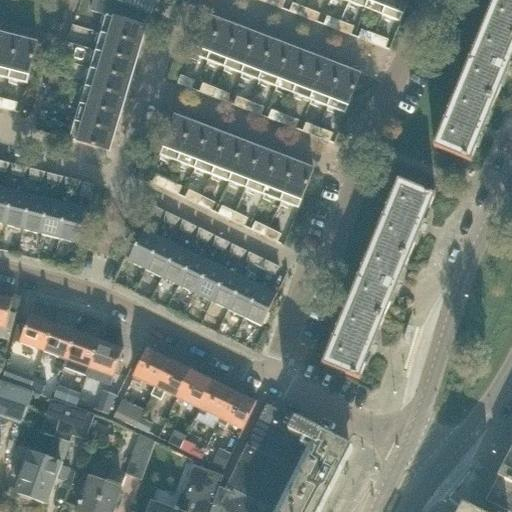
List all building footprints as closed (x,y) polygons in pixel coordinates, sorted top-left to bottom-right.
[(151,14),(105,0),(94,0),(92,11),(107,16),(147,28),(151,14)] [(280,8),(283,1),(281,0),(271,0),(269,4),(282,9),(283,9),(280,8)] [(366,9),(369,0),(349,0),(349,3),(366,9)] [(383,16),(388,0),(369,0),(366,9),(383,16)] [(401,23),(409,0),(388,0),(383,16),(401,23)] [(511,36),(511,0),(496,0),(486,25),(511,36)] [(304,18),(307,10),(296,6),(293,13),(291,12),(291,13),(304,18)] [(315,21),(318,14),(307,10),(304,18),(317,22),(315,21)] [(141,46),(147,28),(107,16),(102,35),(141,46)] [(223,23),(207,16),(205,16),(190,55),(208,61),(223,23)] [(338,31),(341,23),(330,19),(327,26),(325,25),(325,26),(338,31)] [(225,68),(240,29),(223,23),(208,61),(225,68)] [(349,35),(352,27),(341,23),(338,31),(351,36),(351,35),(349,35)] [(496,101),(511,61),(511,36),(486,25),(473,57),(460,86),(496,101)] [(243,75),(258,36),(240,29),(225,68),(243,75)] [(372,44),(375,36),(365,32),(362,39),(360,38),(359,39),(372,44)] [(0,77),(9,79),(20,39),(2,35),(0,41),(0,77)] [(136,64),(141,46),(102,35),(96,52),(113,57),(136,64)] [(260,81),(275,42),(258,36),(243,75),(260,81)] [(384,47),(386,40),(375,36),(372,44),(385,49),(386,48),(384,47)] [(28,84),(38,44),(20,39),(9,79),(28,84)] [(277,88),(292,49),(275,42),(260,81),(277,88)] [(294,94),(309,56),(292,49),(277,88),(294,94)] [(136,64),(113,57),(96,52),(91,70),(131,82),(136,64)] [(326,62),(313,57),(309,56),(294,94),(311,101),(326,62)] [(328,107),(343,69),(326,62),(311,101),(328,107)] [(346,114),(361,76),(343,69),(328,107),(346,114)] [(126,99),(131,82),(91,70),(86,88),(126,99)] [(189,88),(192,80),(182,77),(179,85),(192,89),(189,88)] [(214,98),(217,90),(206,86),(203,93),(201,92),(201,93),(214,98)] [(471,162),(496,101),(460,86),(436,147),(471,162)] [(0,87),(0,98),(22,104),(24,93),(0,87)] [(121,117),(126,99),(86,88),(81,105),(121,117)] [(225,102),(228,94),(217,90),(214,98),(227,103),(227,102),(225,102)] [(248,111),(251,103),(240,99),(237,106),(235,106),(248,111)] [(13,111),(15,103),(4,100),(2,109),(15,112),(13,111)] [(259,115),(262,107),(251,103),(248,111),(261,116),(259,115)] [(115,135),(121,117),(81,105),(75,123),(115,135)] [(283,124),(286,116),(275,112),(272,120),(270,119),(269,119),(283,124)] [(294,128),(296,121),(286,116),(283,124),(296,129),(294,128)] [(179,163),(193,124),(175,117),(161,156),(179,163)] [(110,153),(115,135),(75,123),(70,141),(110,153)] [(196,169),(211,130),(193,124),(179,163),(196,169)] [(317,137),(320,129),(309,125),(306,133),(304,132),(317,137)] [(328,141),(331,134),(320,129),(317,137),(330,142),(328,141)] [(213,176),(228,137),(211,130),(196,169),(213,176)] [(230,182),(245,144),(228,137),(213,176),(230,182)] [(247,189),(262,150),(245,144),(230,182),(247,189)] [(264,196),(279,157),(262,150),(247,189),(264,196)] [(282,202),(296,163),(279,157),(264,196),(282,202)] [(0,171),(5,172),(10,165),(0,162),(0,171)] [(299,209),(314,170),(296,163),(282,202),(299,209)] [(23,177),(28,169),(13,166),(13,175),(23,177)] [(41,182),(45,174),(31,170),(31,179),(41,182)] [(59,186),(63,178),(49,175),(49,184),(59,186)] [(166,189),(169,182),(159,176),(155,184),(153,183),(166,189)] [(77,191),(81,183),(67,179),(67,188),(77,191)] [(176,194),(180,187),(169,182),(166,189),(178,195),(176,194)] [(410,258),(435,197),(400,182),(375,243),(410,258)] [(91,198),(94,186),(85,184),(82,196),(91,198)] [(0,224),(7,226),(16,193),(0,189),(0,224)] [(199,205),(202,197),(192,192),(188,200),(186,199),(199,205)] [(25,231),(33,198),(16,193),(7,226),(25,231)] [(209,210),(213,203),(202,197),(199,205),(211,211),(212,211),(209,210)] [(43,235),(51,203),(33,198),(25,231),(43,235)] [(61,240),(69,207),(51,203),(43,235),(61,240)] [(79,244),(87,211),(69,207),(61,240),(79,244)] [(158,223),(164,212),(155,208),(150,219),(158,223)] [(232,221),(236,213),(225,208),(222,215),(220,214),(219,215),(232,221)] [(243,226),(246,218),(236,213),(232,221),(245,227),(243,226)] [(174,227),(180,220),(167,214),(165,223),(174,227)] [(191,235),(197,228),(184,222),(182,231),(191,235)] [(265,237),(269,229),(258,224),(255,231),(253,230),(253,231),(265,237)] [(276,242),(279,234),(269,229),(265,237),(278,243),(276,242)] [(207,243),(213,236),(200,230),(198,239),(207,243)] [(162,240),(145,232),(144,231),(129,262),(147,270),(162,240)] [(224,251),(230,244),(217,238),(215,247),(224,251)] [(163,279),(178,248),(162,240),(147,270),(163,279)] [(385,318),(410,258),(375,243),(349,304),(385,318)] [(241,259),(246,252),(233,246),(231,255),(241,259)] [(180,287),(195,256),(178,248),(163,279),(180,287)] [(257,267),(263,260),(250,254),(248,263),(257,267)] [(197,295),(211,264),(195,256),(180,287),(197,295)] [(274,275),(280,268),(267,262),(265,271),(274,275)] [(213,303),(228,272),(211,264),(197,295),(213,303)] [(230,311),(244,280),(228,272),(213,303),(230,311)] [(246,319),(261,288),(244,280),(230,311),(246,319)] [(278,297),(277,296),(261,288),(246,319),(263,327),(278,297)] [(14,301),(6,300),(0,297),(0,338),(10,341),(16,315),(11,313),(14,301)] [(360,380),(385,318),(349,304),(324,365),(360,380)] [(45,352),(55,326),(31,317),(21,344),(45,352)] [(63,373),(68,361),(78,334),(55,326),(45,352),(57,357),(53,369),(63,373)] [(91,369),(101,342),(78,334),(68,361),(91,369)] [(115,378),(124,351),(101,342),(91,369),(115,378)] [(170,362),(156,354),(148,351),(135,378),(157,388),(157,389),(170,362)] [(192,372),(171,362),(170,362),(157,389),(157,388),(152,397),(162,401),(166,393),(179,399),(192,372)] [(213,382),(192,372),(179,399),(200,409),(213,382)] [(32,387),(35,379),(24,375),(21,383),(32,387)] [(35,379),(32,387),(44,392),(47,383),(35,379)] [(34,393),(0,381),(0,418),(22,426),(34,393)] [(222,420),(235,393),(213,382),(200,409),(222,420)] [(78,404),(81,396),(70,392),(67,400),(78,404)] [(109,416),(112,408),(116,397),(105,393),(98,412),(109,416)] [(244,430),(257,403),(235,393),(222,420),(244,430)] [(81,396),(78,404),(90,409),(93,400),(81,396)] [(77,471),(87,442),(96,416),(54,400),(41,433),(57,439),(49,461),(32,455),(18,495),(21,496),(21,497),(32,501),(33,500),(47,505),(62,465),(77,471)] [(138,429),(143,418),(146,411),(124,401),(115,418),(138,429)] [(221,488),(212,511),(316,511),(349,446),(267,404),(227,490),(221,488)] [(143,418),(138,429),(149,434),(154,424),(143,418)] [(142,482),(156,443),(141,435),(127,476),(142,482)] [(181,449),(185,441),(173,436),(169,444),(181,449)] [(185,441),(181,449),(192,455),(196,447),(185,441)] [(511,451),(499,477),(505,479),(511,483),(511,451)] [(225,471),(229,462),(217,457),(213,465),(225,471)] [(224,477),(204,470),(194,467),(184,496),(182,495),(176,511),(152,503),(148,511),(212,511),(221,488),(224,477)] [(114,511),(123,490),(91,478),(82,503),(81,503),(79,506),(81,506),(78,511),(114,511)] [(511,511),(511,483),(505,479),(501,487),(495,484),(486,501),(508,511),(511,511)]
